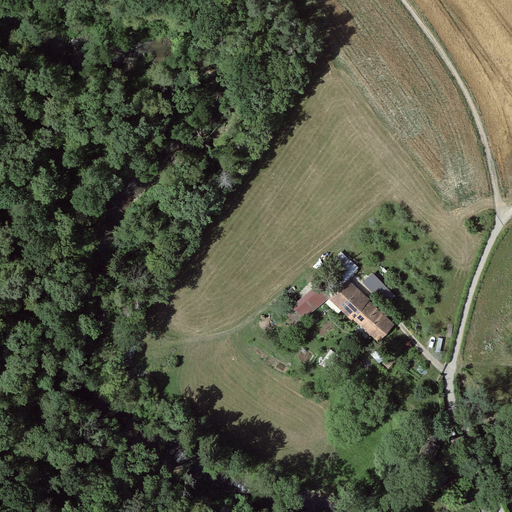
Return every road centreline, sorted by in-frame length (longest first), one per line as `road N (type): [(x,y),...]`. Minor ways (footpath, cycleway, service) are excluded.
road 1 (track): [(450,376),(351,279),(322,279),(216,333),(156,340),(148,308),(168,269)]
road 2 (residential): [(500,222),(471,290),(450,386),(501,511)]
road 3 (track): [(403,0),(473,108),(500,222),(511,210)]
